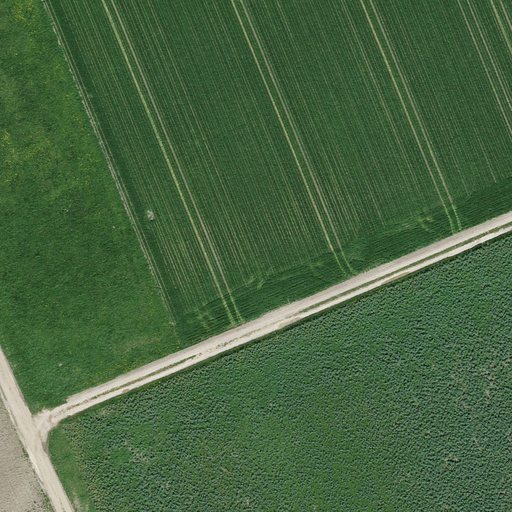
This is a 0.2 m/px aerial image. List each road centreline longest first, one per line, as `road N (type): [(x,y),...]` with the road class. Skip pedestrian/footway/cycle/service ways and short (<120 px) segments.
road 1 (track): [(511,223),(27,428)]
road 2 (track): [(0,366),(64,511)]
